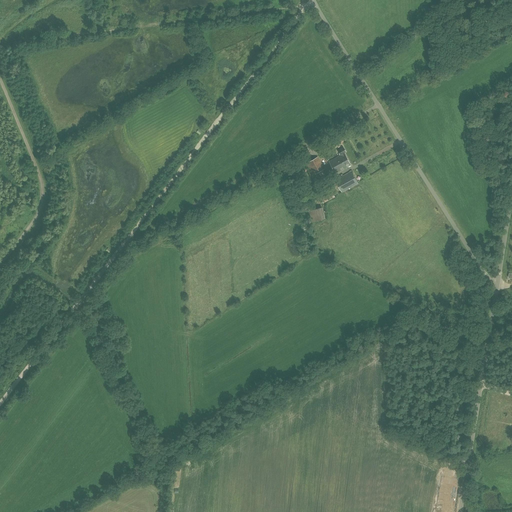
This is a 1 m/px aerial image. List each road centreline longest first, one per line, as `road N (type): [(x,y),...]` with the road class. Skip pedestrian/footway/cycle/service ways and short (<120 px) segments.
road 1 (unclassified): [(496,281),(312,0)]
road 2 (track): [(306,6),(129,235)]
road 3 (unclassified): [(459,511),(496,281)]
road 4 (track): [(99,31),(290,8)]
road 5 (track): [(81,298),(0,404)]
